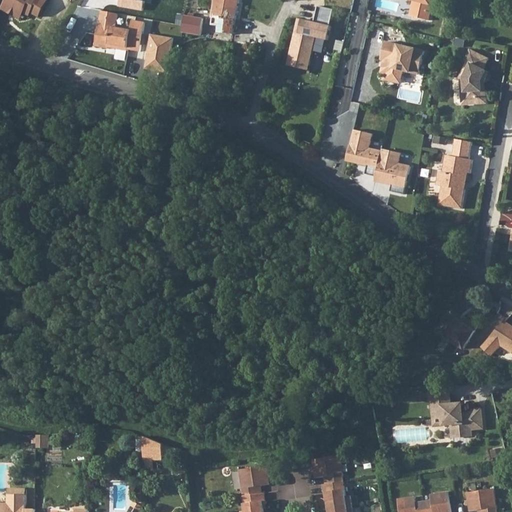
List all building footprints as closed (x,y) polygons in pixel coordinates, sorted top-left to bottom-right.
[(48,0),(47,0),(6,0),(5,2),(24,12),(30,15),(32,12),(40,17),(48,0)] [(118,0),(117,6),(143,11),(145,1),(140,0),(118,0)] [(239,4),(239,0),(214,0),(212,17),(213,17),(212,24),(219,25),(220,18),(236,21),(239,4)] [(432,0),(414,0),(411,16),(428,20),(432,0)] [(24,12),(5,2),(3,6),(22,17),(24,12)] [(116,27),(119,13),(102,11),(96,46),(110,49),(110,47),(110,44),(118,46),(118,49),(129,51),(129,49),(141,52),(146,23),(133,20),(131,30),(116,27)] [(182,32),(201,35),(204,18),(184,15),(182,32)] [(236,21),(220,18),(219,25),(218,33),(233,34),(235,34),(235,31),(236,21)] [(303,20),(299,19),(295,35),(299,36),(303,20)] [(288,66),(308,71),(316,38),(328,41),(332,27),(303,20),(299,36),(295,35),(288,66)] [(173,38),(149,33),(142,68),(166,73),(173,38)] [(342,51),(344,42),(337,40),(335,50),(342,51)] [(476,41),(467,40),(465,47),(475,49),(476,41)] [(424,51),(386,42),(382,58),(384,59),(387,59),(385,65),(383,65),(381,72),(386,73),(384,79),(399,82),(402,70),(418,74),(424,51)] [(471,50),(466,61),(469,63),(462,77),(464,105),(488,104),(487,91),(483,91),(483,82),(485,82),(489,72),(484,70),(489,59),(471,50)] [(355,130),(347,160),(368,165),(366,174),(376,176),(382,152),(370,149),(373,134),(355,130)] [(383,149),(382,152),(376,176),(376,181),(385,183),(385,181),(393,183),(393,185),(391,191),(405,195),(411,167),(399,164),(401,153),(383,149)] [(454,149),(453,157),(465,159),(467,151),(454,149)] [(471,174),(474,160),(465,159),(453,157),(447,156),(444,172),(440,172),(438,186),(443,187),(440,205),(463,209),(466,190),(463,189),(465,173),(471,174)] [(464,349),(476,331),(449,314),(438,332),(464,349)] [(511,333),(511,323),(507,320),(499,329),(508,338),(511,333)] [(511,333),(508,338),(499,329),(483,346),(492,355),(502,345),(511,351),(511,333)] [(442,382),(432,384),(435,419),(445,418),(446,425),(453,424),(454,438),(473,436),(473,429),(484,428),(483,409),(464,411),(464,404),(452,405),(450,381),(442,382)] [(446,425),(445,418),(435,419),(436,426),(446,425)] [(47,446),(48,435),(38,435),(37,446),(47,446)] [(50,448),(50,435),(48,435),(47,446),(37,446),(37,448),(50,448)] [(166,464),(166,440),(146,440),(146,464),(166,464)] [(326,484),(345,481),(341,455),(314,459),(315,467),(315,472),(316,478),(325,476),(326,484)] [(267,466),(240,470),(244,496),(263,493),(261,486),(270,484),(269,478),(268,473),(267,466)] [(347,495),(345,481),(326,484),(324,484),(325,493),(327,493),(328,499),(330,509),(353,505),(351,495),(347,495)] [(479,511),(498,511),(495,489),(468,493),(469,500),(470,505),(471,511),(480,510),(479,511)] [(432,494),(433,500),(425,501),(426,511),(452,511),(451,503),(450,492),(432,494)] [(241,510),(241,511),(265,511),(264,508),(263,501),(266,501),(265,493),(263,493),(244,496),(246,510),(241,510)] [(36,511),(36,509),(26,509),(26,495),(9,494),(9,503),(0,503),(0,511),(36,511)] [(426,511),(425,501),(418,502),(417,497),(399,499),(400,511),(426,511)] [(139,511),(143,506),(135,501),(131,507),(137,511),(139,511)]
